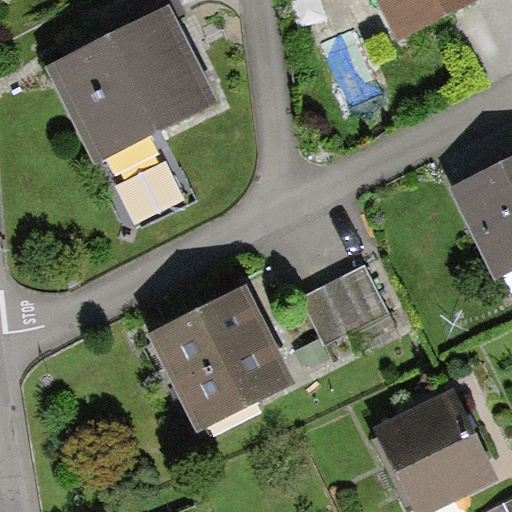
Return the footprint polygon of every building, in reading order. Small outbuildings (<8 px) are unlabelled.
[(491,2),(489,0),(387,0),(408,42),(491,2)] [(177,16),(57,77),(102,164),(222,104),(177,16)] [(511,169),(463,193),(504,280),(511,276),(511,169)] [(360,275),(294,305),(313,345),(378,316),(360,275)] [(250,295),(156,339),(201,436),(296,392),(250,295)] [(460,399),(382,434),(418,511),(429,511),(497,481),(460,399)] [(511,511),(511,503),(492,511),(511,511)]
